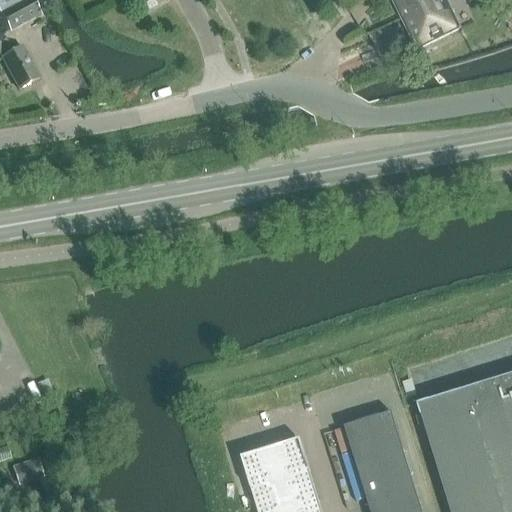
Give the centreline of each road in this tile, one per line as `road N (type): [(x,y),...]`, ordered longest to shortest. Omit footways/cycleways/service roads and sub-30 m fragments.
road 1 (secondary): [(0,226),(511,136)]
road 2 (unknown): [(432,511),(390,386),(314,413),(335,511)]
road 3 (unclassified): [(511,95),(378,117),(293,88),(226,99)]
road 4 (unclassified): [(226,99),(0,139)]
